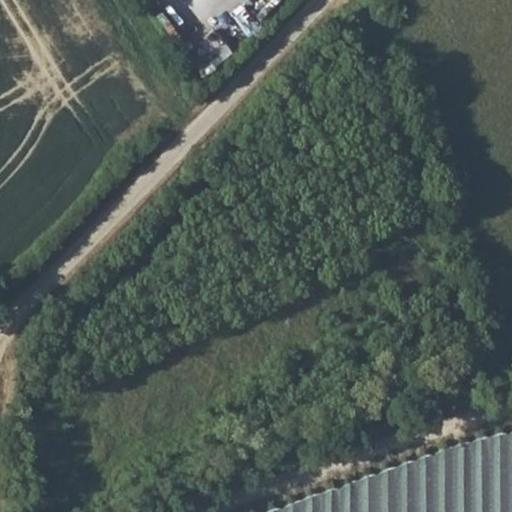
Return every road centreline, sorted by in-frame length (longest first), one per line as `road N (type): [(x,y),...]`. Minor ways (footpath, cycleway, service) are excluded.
road 1 (unclassified): [(0,323),(317,0)]
road 2 (track): [(227,511),(511,411)]
